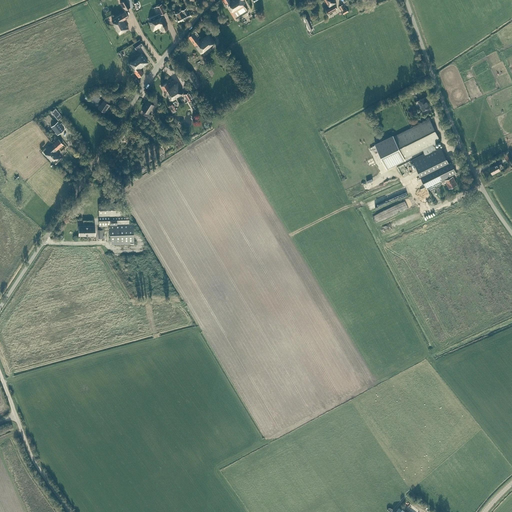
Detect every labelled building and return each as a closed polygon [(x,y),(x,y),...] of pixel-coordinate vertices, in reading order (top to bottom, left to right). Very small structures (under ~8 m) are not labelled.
[(124,10),(130,7),(125,0),(124,0),(120,3),(124,10)] [(242,0),(232,0),(230,1),(229,0),(222,0),(235,20),(248,11),(243,4),(245,3),(242,0)] [(335,5),(336,4),(334,0),(325,0),(329,7),(330,8),(326,10),(328,14),(337,9),(335,5)] [(161,4),(156,6),(160,15),(165,12),(161,4)] [(339,6),(344,14),(348,11),(347,8),(345,9),(342,4),(339,6)] [(191,16),(188,12),(189,11),(188,9),(187,9),(186,8),(181,11),(185,19),(191,16)] [(111,20),(120,34),(128,29),(123,20),(128,17),(125,11),(111,20)] [(179,22),(185,19),(181,11),(175,14),(179,22)] [(153,30),(156,29),(157,29),(158,29),(157,28),(160,27),(162,31),(168,29),(161,16),(149,22),(153,30)] [(308,29),(313,27),(308,18),(304,20),(308,29)] [(200,53),(214,42),(208,34),(199,41),(196,37),(199,35),(195,31),(193,33),(188,37),(200,53)] [(140,68),(148,62),(142,54),(128,64),(138,77),(143,73),(140,68)] [(120,59),(124,66),(129,62),(125,56),(120,59)] [(183,75),(192,89),(201,84),(192,70),(183,75)] [(174,85),(169,88),(166,83),(161,86),(169,100),(183,92),(178,83),(175,85),(175,84),(174,85)] [(189,91),(183,94),(192,108),(197,105),(189,91)] [(158,103),(156,102),(158,100),(153,97),(152,99),(150,102),(147,101),(142,109),(145,111),(143,115),(149,119),(152,115),(148,113),(153,105),(156,106),(158,103)] [(425,97),(418,101),(423,111),(430,107),(425,97)] [(104,111),(109,104),(103,100),(100,98),(97,102),(100,104),(98,107),(104,111)] [(56,108),(51,112),(58,119),(62,116),(56,108)] [(393,137),(376,145),(387,168),(423,150),(424,154),(412,160),(426,187),(433,183),(435,187),(442,183),(441,182),(445,180),(449,188),(457,184),(451,174),(456,172),(451,161),(449,163),(440,146),(435,148),(434,145),(441,141),(430,119),(410,128),(398,134),(393,137)] [(58,121),(51,126),(57,134),(64,129),(58,121)] [(56,164),(62,158),(56,151),(62,146),(58,140),(44,152),(56,164)] [(500,169),(503,168),(501,164),(498,166),(497,164),(490,168),(492,174),(500,170),(500,169)] [(125,211),(121,211),(121,203),(99,204),(99,226),(110,226),(110,244),(134,243),(133,223),(129,223),(129,215),(125,215),(125,211)] [(79,236),(95,235),(95,226),(78,226),(79,236)]
